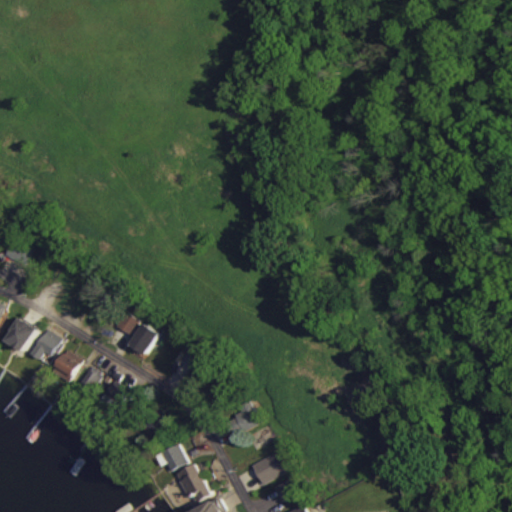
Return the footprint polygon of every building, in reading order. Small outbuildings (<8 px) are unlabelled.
[(28,262),(35,245),(14,236),(7,252),(28,262)] [(0,316),(2,317),(8,303),(0,299),(0,316)] [(120,325),(134,332),(142,316),(127,310),(120,325)] [(28,351),(41,327),(18,315),(5,339),(28,351)] [(159,331),(145,321),(130,343),(144,353),(159,331)] [(32,354),(41,358),(45,350),(54,354),(63,334),(45,326),(32,354)] [(73,378),(81,360),(61,351),(54,370),(73,378)] [(86,390),(106,377),(98,366),(79,379),(86,390)] [(225,414),(233,433),(261,422),(253,403),(225,414)] [(164,448),(171,467),(188,461),(181,441),(164,448)] [(264,483),(291,467),(279,447),(253,463),(264,483)] [(192,502),(210,494),(197,462),(179,469),(192,502)] [(299,490),(291,475),(274,485),(283,499),(299,490)] [(188,511),(228,511),(220,495),(188,511)] [(286,510),(286,511),(309,511),(306,503),(286,510)]
